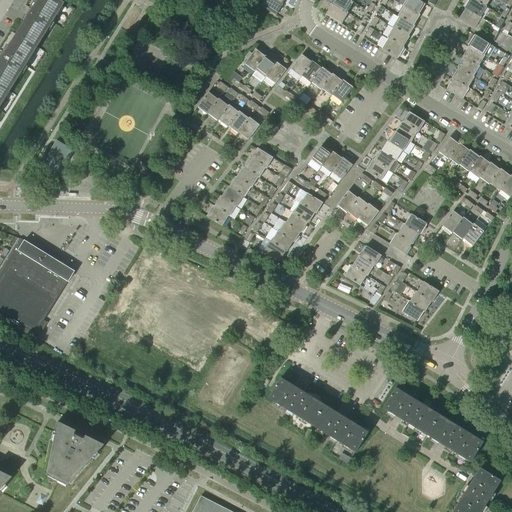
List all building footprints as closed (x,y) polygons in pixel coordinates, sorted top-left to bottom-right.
[(57,0),(38,0),(0,61),(0,107),(64,4),(57,0)] [(282,6),(272,0),(264,0),(260,7),(276,16),(282,6)] [(332,0),(331,3),(347,13),(346,12),(352,3),(347,0),(332,0)] [(403,6),(404,6),(419,15),(426,4),(418,0),(400,0),(399,3),(403,6)] [(469,0),(464,9),(481,19),(482,19),(481,18),(487,8),(473,0),(469,0)] [(473,0),(487,8),(486,7),(490,0),(473,0)] [(347,13),(331,3),(330,4),(331,4),(325,15),(340,24),(347,13)] [(366,11),(369,13),(374,5),(371,3),(366,11)] [(376,14),(380,16),(385,8),(381,6),(376,14)] [(404,6),(398,16),(415,27),(415,26),(414,25),(420,15),(419,15),(404,6)] [(501,16),(505,18),(509,11),(506,8),(501,16)] [(481,19),(464,9),(465,10),(459,20),(475,30),(475,29),(481,19)] [(360,22),(364,24),(369,17),(365,14),(360,22)] [(399,17),(393,27),(409,37),(410,37),(409,36),(415,27),(398,16),(397,17),(399,17)] [(371,25),(375,27),(379,19),(375,17),(371,25)] [(496,27),(499,29),(504,22),(501,19),(496,27)] [(503,32),(506,35),(511,26),(511,24),(509,23),(503,32)] [(355,33),(358,36),(363,28),(360,25),(355,33)] [(393,28),(387,38),(404,48),(403,47),(409,37),(393,27),(393,28)] [(365,36),(369,38),(374,30),(370,28),(365,36)] [(487,37),(494,41),(499,33),(495,31),(494,33),(491,31),(487,37)] [(474,35),(467,46),(484,56),(485,56),(484,55),(490,45),(474,35)] [(404,48),(387,38),(388,39),(382,49),(397,59),(404,48)] [(468,47),(462,57),(479,67),(478,66),(484,56),(467,46),(467,47),(468,47)] [(245,64),(254,72),(266,56),(265,55),(265,56),(256,49),(245,64)] [(290,70),(300,78),(312,62),(311,62),(302,55),(290,70)] [(256,71),(265,78),(276,62),(275,63),(266,56),(254,72),(255,72),(256,71)] [(463,58),(457,68),(474,78),(473,77),(479,67),(462,57),(462,58),(463,58)] [(498,64),(502,67),(507,59),(503,57),(498,64)] [(276,62),(265,78),(265,79),(266,78),(275,84),(286,70),(276,62)] [(301,77),(311,84),(322,68),(321,69),(312,62),(300,78),(301,78),(301,77)] [(312,84),(321,90),(333,74),(332,74),(331,75),(322,68),(311,84),(312,84)] [(458,69),(452,78),(469,89),(468,88),(474,78),(457,68),(456,69),(458,69)] [(493,75),(497,78),(502,70),(498,68),(493,75)] [(503,79),(507,82),(511,73),(508,71),(503,79)] [(322,90),(331,97),(343,81),(342,80),(342,81),(333,74),(321,90),(321,91),(322,90)] [(469,89),(452,78),(451,79),(452,80),(446,90),(462,100),(469,89)] [(488,86),(492,88),(497,81),(493,78),(488,86)] [(231,83),(238,88),(241,85),(233,79),(231,83)] [(343,81),(331,97),(332,96),(342,103),(353,89),(343,81)] [(216,86),(223,92),(226,88),(219,82),(216,86)] [(499,91),(502,93),(507,85),(503,82),(498,90),(499,91)] [(241,89),(248,95),(251,91),(244,86),(241,89)] [(274,91),(284,99),(286,97),(288,93),(286,91),(286,92),(284,90),(278,86),(274,91)] [(226,92),(234,98),(237,94),(229,89),(226,92)] [(482,97),(486,99),(491,92),(487,89),(482,97)] [(252,95),(259,101),(261,97),(254,92),(252,95)] [(196,108),(206,115),(218,100),(217,99),(216,100),(207,93),(196,108)] [(293,102),(296,98),(288,93),(286,97),(293,102)] [(492,101),(496,104),(501,96),(498,93),(492,101)] [(237,99),(244,104),(247,101),(240,95),(237,99)] [(207,115),(216,122),(228,106),(227,106),(227,107),(218,100),(206,115),(206,116),(207,115)] [(296,103),(303,109),(306,105),(298,100),(296,103)] [(477,109),(481,111),(486,103),(482,100),(477,109)] [(247,105),(254,111),(257,107),(250,101),(247,105)] [(487,112),(491,115),(496,107),(492,104),(487,112)] [(217,121),(226,128),(238,113),(238,112),(237,113),(228,106),(216,122),(217,121)] [(306,109),(313,115),(316,111),(309,106),(306,109)] [(258,112),(265,118),(268,114),(260,108),(258,112)] [(316,116),(330,126),(333,123),(319,112),(316,116)] [(401,122),(418,133),(424,122),(408,112),(402,122),(401,122)] [(228,127),(237,135),(248,119),(247,120),(238,113),(226,128),(227,129),(228,127)] [(248,119),(237,135),(238,134),(247,141),(258,127),(248,119)] [(394,131),(393,132),(410,142),(416,133),(417,133),(418,133),(401,122),(395,132),(394,131)] [(386,141),(403,152),(409,142),(410,143),(410,142),(393,132),(387,141),(386,141)] [(435,140),(440,143),(444,135),(440,132),(435,140)] [(438,152),(448,160),(460,144),(459,144),(458,145),(449,138),(438,152)] [(379,150),(378,151),(396,161),(402,152),(403,152),(386,141),(380,151),(379,150)] [(428,150),(432,153),(437,145),(433,142),(428,150)] [(449,160),(458,167),(470,151),(470,150),(469,151),(460,144),(448,160),(449,160)] [(311,160),(321,168),(333,152),(332,153),(322,146),(311,160)] [(250,158),(249,158),(266,168),(273,158),(257,148),(251,158),(250,158)] [(371,160),(371,161),(388,171),(394,161),(396,162),(396,161),(378,151),(373,161),(371,160)] [(459,166),(468,173),(480,157),(479,157),(470,151),(458,167),(459,166)] [(322,167),(331,174),(343,158),(342,158),(342,159),(333,152),(321,168),(322,167)] [(420,160),(424,162),(429,155),(425,152),(420,160)] [(469,172),(479,179),(490,163),(489,164),(480,157),(468,173),(469,173),(469,172)] [(242,168),(259,178),(265,168),(266,169),(266,168),(249,158),(243,168),(242,168)] [(343,158),(331,174),(332,173),(342,181),(353,166),(343,158)] [(388,171),(371,161),(365,171),(380,181),(387,170),(388,171)] [(413,169),(417,172),(422,164),(418,162),(413,169)] [(480,179),(489,186),(501,170),(500,171),(490,163),(479,179),(479,180),(480,179)] [(436,171),(428,165),(425,169),(433,174),(436,171)] [(291,170),(285,166),(278,177),(280,177),(283,180),(285,177),(286,177),(291,170)] [(235,177),(235,178),(251,188),(257,178),(259,179),(259,178),(242,168),(236,178),(235,177)] [(490,185),(499,192),(511,176),(510,177),(501,170),(489,186),(490,186),(490,185)] [(405,179),(410,182),(414,174),(410,171),(405,179)] [(436,176),(444,181),(447,177),(439,172),(436,176)] [(361,179),(368,185),(371,181),(364,175),(361,179)] [(511,176),(499,192),(500,192),(500,191),(510,199),(511,195),(511,176)] [(275,185),(279,188),(283,180),(280,177),(275,185)] [(296,181),(303,186),(305,183),(298,177),(296,181)] [(228,187),(227,187),(244,197),(250,188),(251,188),(235,178),(229,187),(228,187)] [(446,182),(454,188),(457,184),(449,178),(446,182)] [(307,187),(314,193),(316,190),(314,187),(317,183),(312,179),(309,183),(309,184),(307,187)] [(398,189),(402,191),(407,183),(403,181),(398,189)] [(282,193),(285,195),(292,184),(288,182),(282,193)] [(371,185),(378,191),(381,187),(374,182),(371,185)] [(456,188),(464,194),(467,190),(459,184),(456,188)] [(220,197),(237,207),(243,197),(244,198),(244,197),(227,187),(221,197),(220,197)] [(267,195),(271,197),(276,190),(272,187),(267,195)] [(382,192),(390,198),(392,194),(385,188),(382,192)] [(317,194),(324,199),(327,196),(320,190),(317,194)] [(336,206),(346,213),(358,198),(357,198),(348,191),(336,206)] [(467,195),(474,200),(477,196),(470,191),(467,195)] [(275,202),(278,204),(283,196),(279,194),(275,202)] [(299,203),(315,214),(322,203),(306,194),(300,204),(299,203)] [(213,206),(229,217),(236,207),(237,207),(220,197),(214,207),(213,206)] [(260,205),(264,207),(269,199),(265,197),(260,205)] [(477,201),(484,207),(485,206),(487,203),(480,197),(477,201)] [(347,213),(356,220),(368,205),(368,204),(367,205),(358,198),(346,213),(347,214),(347,213)] [(463,203),(470,209),(473,205),(466,200),(463,203)] [(384,213),(388,215),(393,207),(395,204),(391,202),(384,213)] [(292,213),(292,214),(308,224),(314,214),(315,215),(315,214),(299,203),(293,214),(292,213)] [(487,207),(495,213),(498,209),(490,203),(487,207)] [(267,212),(271,214),(276,206),(272,204),(267,212)] [(368,205),(356,220),(357,221),(357,220),(367,227),(378,213),(368,205)] [(229,217),(213,206),(206,217),(222,227),(228,217),(229,217)] [(253,214),(257,216),(261,209),(258,206),(253,214)] [(473,210),(480,215),(483,212),(475,206),(473,210)] [(441,226),(451,234),(463,218),(462,219),(452,211),(441,226)] [(483,216),(491,222),(494,219),(486,213),(483,216)] [(260,222),(264,224),(268,216),(265,214),(260,222)] [(284,223),(301,234),(307,224),(308,224),(292,214),(286,224),(284,223)] [(377,222),(381,225),(386,217),(382,214),(377,222)] [(403,224),(420,235),(426,224),(411,214),(404,225),(403,224)] [(245,224),(249,226),(254,218),(250,216),(245,224)] [(452,233),(462,240),(474,225),(473,224),(472,225),(463,218),(451,234),(452,234),(452,233)] [(277,232),(277,233),(293,243),(299,233),(300,234),(301,234),(284,223),(278,233),(277,232)] [(253,231),(256,233),(261,226),(257,224),(253,231)] [(369,232),(373,235),(378,227),(374,224),(369,232)] [(396,234),(412,245),(418,235),(419,235),(420,235),(403,224),(397,234),(396,234)] [(238,233),(242,236),(247,228),(243,225),(238,233)] [(474,225),(462,240),(462,241),(463,240),(472,247),(483,232),(474,225)] [(253,236),(251,234),(249,233),(244,241),(248,244),(253,236)] [(270,242),(269,242),(286,253),(292,243),(293,243),(277,233),(271,243),(270,242)] [(412,245),(396,234),(389,245),(404,254),(411,244),(412,245)] [(0,317),(36,340),(47,323),(43,320),(73,272),(19,239),(0,269),(0,317)] [(286,253),(269,242),(263,253),(278,263),(285,253),(286,253)] [(358,256),(358,257),(374,267),(381,256),(366,247),(359,257),(358,256)] [(351,266),(350,266),(367,277),(373,267),(374,267),(358,257),(352,266),(351,266)] [(388,276),(392,278),(394,275),(395,276),(400,268),(389,261),(386,267),(393,271),(391,274),(385,270),(384,273),(388,276)] [(367,277),(350,266),(344,277),(359,287),(366,276),(367,277)] [(398,281),(402,283),(406,276),(416,283),(418,279),(404,271),(398,281)] [(168,351),(197,363),(204,348),(211,351),(224,320),(233,324),(243,302),(222,293),(221,296),(207,290),(209,285),(193,278),(192,281),(172,273),(159,303),(153,300),(140,330),(154,336),(152,340),(169,348),(168,351)] [(392,278),(388,276),(383,284),(387,286),(392,278)] [(415,292),(415,293),(432,303),(439,292),(423,282),(417,293),(415,292)] [(395,283),(390,291),(394,293),(398,296),(399,295),(395,293),(395,292),(399,285),(395,283)] [(378,290),(376,293),(380,296),(385,288),(381,285),(378,290)] [(394,293),(390,291),(388,293),(387,293),(377,309),(381,312),(387,303),(395,309),(398,304),(389,299),(392,294),(397,298),(398,296),(394,293)] [(408,302),(425,312),(431,302),(432,303),(415,293),(409,302),(408,302)] [(425,312),(408,302),(401,312),(417,322),(423,312),(424,313),(425,312)] [(269,382),(269,381),(264,378),(260,384),(265,388),(269,382)] [(368,433),(286,382),(280,379),(268,399),(356,453),(368,433)] [(383,409),(470,463),(482,443),(395,389),(383,409)] [(104,445),(73,429),(58,422),(55,432),(47,472),(70,483),(104,445)] [(452,511),(480,511),(500,481),(480,469),(452,511)] [(0,491),(12,477),(0,471),(0,491)] [(40,494),(35,503),(42,506),(47,497),(40,494)] [(232,511),(201,496),(192,511),(232,511)]
